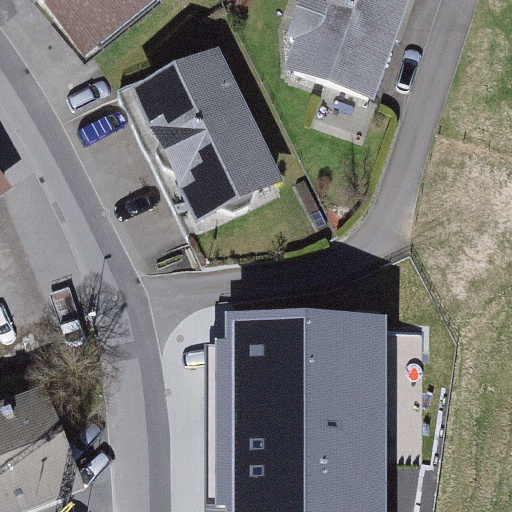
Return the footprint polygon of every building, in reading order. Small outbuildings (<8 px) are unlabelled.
[(156,0),(14,0),(83,83),(167,13),(156,0)] [(314,0),(314,4),(305,1),(289,49),(299,56),(288,86),(372,117),(413,0),(314,0)] [(286,200),(224,63),(128,107),(190,244),(286,200)] [(0,210),(11,203),(0,187),(0,210)] [(354,344),(222,345),(222,426),(197,426),(197,511),(352,511),(352,497),(323,497),(323,443),(355,443),(354,344)] [(0,511),(32,511),(88,492),(46,381),(0,398),(0,511)]
